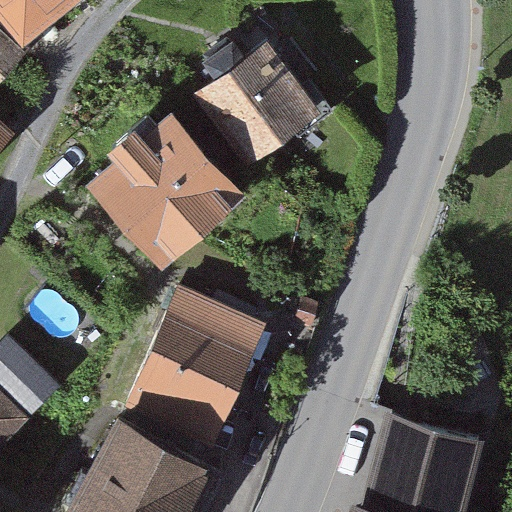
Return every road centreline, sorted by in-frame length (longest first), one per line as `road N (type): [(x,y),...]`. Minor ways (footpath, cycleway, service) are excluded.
road 1 (secondary): [(432,0),(432,93),(417,159),(293,511)]
road 2 (unclassified): [(55,511),(162,291)]
